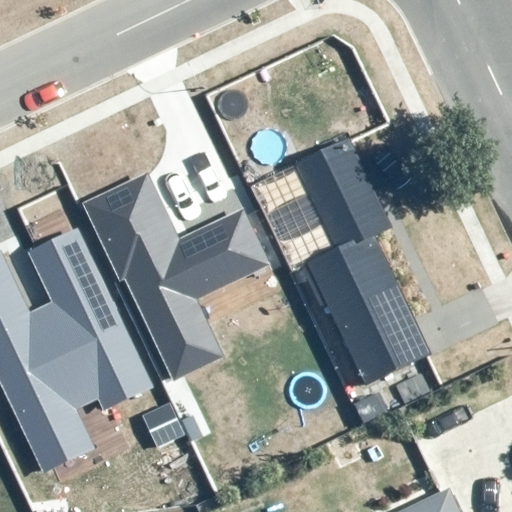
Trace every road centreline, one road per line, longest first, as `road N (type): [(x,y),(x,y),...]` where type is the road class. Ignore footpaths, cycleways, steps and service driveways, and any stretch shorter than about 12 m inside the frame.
road 1 (residential): [(0,85),(180,0)]
road 2 (secondary): [(457,0),(511,120)]
